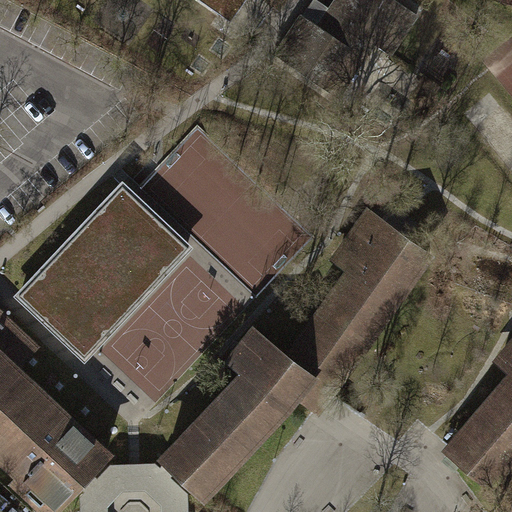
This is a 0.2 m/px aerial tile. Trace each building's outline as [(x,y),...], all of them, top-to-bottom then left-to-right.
[(200,0),(231,21),(245,0),(200,0)] [(317,0),(280,54),(340,95),(374,46),(389,56),(418,16),(394,0),(338,0),(331,10),(317,0)] [(122,180),(16,293),(83,356),(190,244),(122,180)] [(209,502),(300,401),(313,411),(323,418),(336,399),(440,260),(376,213),(337,264),(350,274),(293,350),(264,324),(231,360),(246,373),(165,462),(209,502)] [(17,482),(49,511),(50,511),(107,452),(17,366),(35,346),(0,312),(0,455),(22,476),(17,482)] [(463,464),(494,492),(511,471),(511,349),(499,364),(511,375),(446,450),(463,464)]
